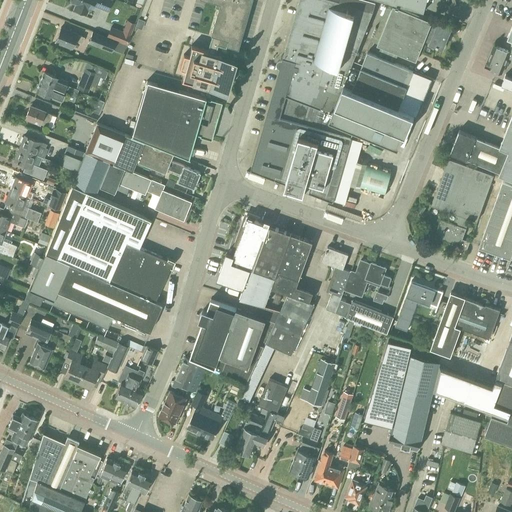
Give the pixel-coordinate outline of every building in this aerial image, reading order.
[(92,9),(94,4),(109,10),(112,0),(72,0),(72,1),(77,3),(75,9),(88,14),(90,8),(92,9)] [(250,0),(149,0),(147,7),(241,34),(250,0)] [(354,129),(363,133),(378,101),(353,90),(344,86),(374,9),(377,2),(371,0),(300,0),(275,88),(252,168),(287,182),(286,185),(285,185),(285,186),(305,192),(305,191),(305,190),(333,201),(354,129)] [(385,0),(424,11),(427,0),(385,0)] [(416,60),(425,40),(432,21),(392,5),(376,44),(416,60)] [(432,21),(425,40),(431,42),(430,43),(443,48),(451,28),(438,22),(438,24),(432,22),(433,21),(432,21)] [(127,45),(131,35),(123,31),(112,26),(107,36),(127,45)] [(83,42),(85,36),(62,27),(56,41),(72,47),(75,39),(83,42)] [(511,76),(506,74),(502,83),(511,87),(511,27),(508,37),(511,38),(511,50),(511,51),(511,76)] [(111,51),(116,41),(93,32),(89,42),(111,51)] [(511,51),(495,44),(486,65),(502,72),(509,57),(511,58),(511,51)] [(235,59),(221,56),(221,53),(191,46),(192,47),(189,56),(184,55),(181,69),(185,70),(182,79),(182,78),(182,79),(211,88),(211,87),(212,85),(226,89),(227,88),(226,88),(228,81),(229,82),(230,82),(234,68),(233,67),(233,68),(232,67),(234,60),(234,61),(235,59)] [(369,52),(353,90),(378,101),(363,133),(399,147),(405,132),(407,133),(415,114),(399,107),(414,70),(369,52)] [(105,78),(108,70),(87,62),(77,88),(88,92),(92,83),(97,85),(101,76),(105,78)] [(62,89),(66,79),(44,71),(39,84),(46,87),(48,84),(65,91),(62,89)] [(142,78),(126,133),(190,158),(190,157),(189,157),(196,134),(201,135),(201,136),(212,139),(223,102),(211,98),(211,99),(206,98),(206,97),(178,89),(179,88),(158,82),(158,83),(142,78)] [(61,101),(65,91),(48,84),(46,87),(39,84),(36,90),(52,97),(61,101)] [(48,126),(52,114),(45,111),(45,110),(31,105),(26,117),(48,126)] [(77,105),(74,112),(96,121),(100,112),(94,109),(92,112),(77,105)] [(85,151),(112,162),(125,133),(97,122),(85,151)] [(511,135),(506,133),(500,148),(476,138),(459,131),(450,153),(500,173),(500,176),(511,180),(511,135)] [(131,136),(125,133),(112,162),(133,171),(137,161),(166,173),(168,167),(181,172),(181,174),(178,181),(186,184),(185,187),(193,190),(194,187),(200,172),(184,166),(171,161),(170,161),(174,153),(131,136)] [(24,136),(20,148),(37,155),(41,146),(45,148),(47,144),(24,136)] [(34,164),(37,155),(20,148),(14,162),(25,166),(23,172),(43,179),(47,170),(34,164)] [(82,158),(66,151),(61,163),(77,169),(82,158)] [(100,186),(110,162),(85,152),(72,185),(87,191),(96,195),(100,186)] [(432,204),(457,214),(470,218),(477,221),(494,174),(449,158),(432,204)] [(163,190),(165,184),(151,179),(133,171),(112,162),(110,161),(110,162),(100,186),(114,192),(118,182),(145,193),(146,190),(161,196),(155,209),(184,220),(191,202),(163,190)] [(361,186),(386,193),(392,171),(367,165),(361,186)] [(12,178),(8,185),(11,186),(10,190),(28,197),(32,187),(33,185),(26,182),(15,177),(14,179),(12,178)] [(511,257),(511,254),(511,182),(504,180),(480,246),(511,257)] [(71,263),(156,300),(173,262),(140,248),(152,220),(87,191),(72,185),(62,210),(55,228),(46,252),(61,258),(71,263)] [(52,189),(49,196),(51,197),(50,199),(54,201),(52,206),(59,209),(66,193),(55,189),(54,189),(52,189)] [(16,207),(14,212),(28,218),(38,222),(42,212),(24,205),(28,197),(10,190),(5,203),(16,207)] [(0,213),(0,227),(7,230),(10,222),(25,227),(28,218),(14,212),(8,210),(5,216),(0,213)] [(468,226),(467,226),(470,218),(457,214),(455,221),(443,217),(436,238),(461,247),(467,249),(469,241),(463,239),(468,226)] [(54,227),(56,220),(47,217),(45,224),(54,227)] [(221,268),(217,278),(244,288),(240,298),(265,307),(275,279),(277,279),(293,234),(270,225),(248,217),(235,255),(227,252),(221,268)] [(3,240),(7,230),(0,227),(0,251),(13,257),(18,245),(3,240)] [(292,354),(315,304),(310,302),(314,292),(313,291),(313,293),(297,287),(313,242),(293,234),(277,279),(274,287),(289,293),(281,310),(276,321),(266,342),(275,347),(292,354)] [(345,289),(351,271),(350,270),(350,271),(344,269),(349,255),(328,247),(323,261),(336,266),(327,291),(332,293),(326,309),(336,313),(341,298),(345,289)] [(40,268),(45,256),(35,252),(32,260),(30,263),(40,268)] [(156,300),(71,263),(61,258),(46,252),(46,253),(45,256),(40,268),(30,289),(35,292),(44,296),(54,300),(58,291),(95,307),(93,313),(111,321),(114,315),(151,332),(163,304),(156,301),(156,300)] [(351,271),(345,289),(362,296),(368,278),(381,283),(388,285),(391,278),(384,275),(387,268),(373,263),(372,264),(361,260),(356,272),(351,271)] [(0,275),(7,279),(11,270),(0,265),(0,275)] [(27,287),(32,280),(26,276),(21,283),(27,287)] [(402,310),(396,326),(408,331),(413,314),(420,297),(439,304),(442,296),(434,293),(435,289),(412,281),(402,310)] [(439,327),(431,348),(448,354),(451,355),(461,327),(456,325),(466,298),(467,297),(467,296),(452,290),(439,327)] [(35,292),(31,302),(40,306),(44,296),(35,292)] [(278,303),(281,296),(276,294),(273,301),(278,303)] [(461,327),(451,355),(480,366),(501,308),(489,304),(490,302),(480,298),(479,300),(467,296),(467,297),(466,298),(456,325),(461,327)] [(267,305),(263,317),(211,298),(207,311),(203,310),(199,320),(203,321),(190,357),(247,382),(266,342),(276,321),(281,310),(267,305)] [(340,300),(336,313),(341,314),(355,320),(362,323),(388,333),(394,316),(353,300),(352,302),(351,305),(340,300)] [(18,329),(22,318),(12,313),(8,324),(18,329)] [(45,368),(53,350),(45,346),(52,329),(32,320),(26,333),(40,340),(39,343),(38,343),(30,361),(45,368)] [(74,337),(79,326),(73,323),(68,334),(74,337)] [(0,349),(3,350),(9,335),(8,335),(10,330),(7,328),(7,326),(2,324),(1,325),(0,324),(0,349)] [(94,344),(113,352),(117,341),(98,333),(94,344)] [(440,364),(434,387),(510,415),(511,409),(511,336),(497,378),(494,385),(440,364)] [(364,419),(393,426),(392,432),(391,432),(389,440),(395,441),(394,445),(418,451),(419,447),(420,447),(422,440),(421,439),(442,354),(421,346),(419,356),(411,354),(413,345),(389,340),(364,419)] [(118,341),(117,341),(113,352),(107,367),(117,371),(128,346),(118,341)] [(158,351),(147,346),(141,360),(152,365),(158,351)] [(367,346),(366,356),(376,357),(377,348),(367,346)] [(77,382),(85,364),(80,361),(83,354),(70,348),(64,362),(71,364),(65,377),(77,382)] [(175,382),(183,385),(194,360),(186,357),(175,382)] [(322,405),(336,363),(321,358),(311,390),(304,388),(301,398),(322,405)] [(85,364),(77,382),(91,388),(97,375),(101,377),(107,364),(94,359),(91,366),(85,364)] [(197,392),(208,367),(194,360),(183,385),(197,392)] [(122,382),(115,398),(125,403),(136,377),(139,371),(126,365),(124,371),(121,370),(117,380),(122,382)] [(136,377),(125,403),(135,407),(143,391),(137,389),(141,380),(145,371),(140,369),(139,371),(136,377)] [(277,412),(288,386),(270,378),(259,405),(269,409),(277,412)] [(177,401),(180,395),(171,391),(159,416),(168,420),(174,407),(172,406),(173,403),(172,403),(173,399),(177,401)] [(187,427),(200,433),(211,410),(202,406),(207,395),(198,391),(192,403),(197,406),(187,427)] [(174,407),(168,420),(176,424),(187,398),(180,395),(177,401),(173,399),(172,403),(173,403),(172,406),(174,407)] [(229,399),(225,408),(233,411),(237,403),(229,399)] [(348,408),(336,404),(334,413),(345,416),(348,408)] [(269,409),(265,418),(261,428),(262,429),(260,434),(258,440),(250,437),(245,453),(253,456),(257,444),(264,447),(269,431),(271,432),(278,413),(277,412),(269,409)] [(511,409),(510,415),(508,421),(486,413),(484,435),(511,444),(511,409)] [(214,439),(224,416),(211,410),(200,433),(214,439)] [(451,411),(442,443),(472,452),(482,421),(451,411)] [(355,412),(351,426),(359,428),(363,415),(355,412)] [(23,413),(21,418),(14,415),(8,428),(15,431),(11,438),(19,442),(31,417),(23,413)] [(261,428),(265,418),(252,413),(248,423),(261,428)] [(31,417),(19,442),(27,445),(38,420),(31,417)] [(262,429),(261,428),(248,423),(246,422),(244,428),(260,434),(262,429)] [(312,432),(314,427),(304,423),(302,428),(312,432)] [(258,440),(260,434),(244,428),(236,449),(245,453),(250,437),(258,440)] [(310,438),(312,432),(300,428),(298,433),(310,438)] [(316,450),(323,432),(315,429),(311,440),(308,447),(316,450)] [(33,509),(38,511),(39,511),(78,511),(80,510),(91,482),(90,482),(91,480),(89,479),(90,477),(95,479),(103,461),(98,459),(100,455),(77,445),(72,456),(73,456),(58,489),(46,484),(65,443),(44,434),(42,441),(34,437),(29,447),(38,451),(21,504),(33,509)] [(77,445),(78,443),(67,438),(65,443),(46,484),(58,489),(73,456),(72,456),(77,445)] [(9,458),(13,449),(4,445),(0,454),(0,469),(4,471),(9,458)] [(340,459),(348,462),(352,449),(344,446),(340,459)] [(365,449),(354,446),(348,467),(357,470),(353,478),(353,479),(351,485),(352,485),(348,495),(352,497),(352,498),(359,502),(367,485),(365,484),(369,474),(359,469),(365,449)] [(17,447),(11,459),(19,463),(24,451),(17,447)] [(290,470),(300,474),(307,454),(305,453),(306,451),(299,448),(290,470)] [(331,462),(332,462),(335,452),(325,449),(315,480),(323,482),(326,473),(328,473),(331,465),(331,462)] [(309,478),(318,455),(310,452),(309,454),(307,454),(300,474),(309,478)] [(390,460),(383,458),(378,471),(385,474),(390,460)] [(102,481),(107,483),(108,483),(109,479),(116,463),(107,459),(97,482),(101,484),(102,481)] [(126,467),(116,463),(109,479),(108,483),(107,483),(106,486),(111,488),(103,507),(110,511),(119,492),(112,489),(113,487),(115,486),(117,482),(120,483),(126,467)] [(323,482),(339,487),(345,467),(339,465),(338,467),(331,465),(328,473),(326,473),(323,482)] [(125,485),(122,491),(125,492),(123,496),(130,500),(142,474),(139,472),(139,470),(135,468),(133,470),(132,469),(125,485)] [(142,474),(130,500),(131,500),(126,510),(129,511),(130,511),(139,492),(145,494),(152,478),(151,478),(150,475),(146,473),(144,475),(142,474)] [(394,501),(393,501),(397,491),(387,486),(388,483),(382,480),(381,484),(380,483),(370,505),(385,511),(387,511),(391,505),(392,505),(394,501)] [(96,498),(100,487),(93,483),(88,494),(96,498)] [(462,496),(466,487),(458,483),(454,492),(462,496)] [(510,506),(511,501),(511,491),(506,489),(501,502),(510,506)] [(149,506),(152,496),(145,494),(142,505),(149,506)] [(198,511),(200,509),(199,509),(203,501),(189,494),(181,511),(198,511)] [(455,511),(461,498),(452,494),(446,507),(455,511)] [(415,507),(412,511),(426,511),(427,511),(433,497),(427,495),(426,498),(425,500),(418,497),(415,507)] [(0,499),(0,511),(13,511),(15,507),(9,505),(10,503),(0,499)]
